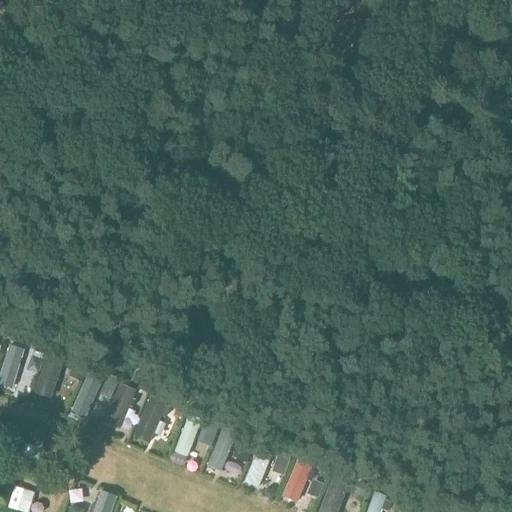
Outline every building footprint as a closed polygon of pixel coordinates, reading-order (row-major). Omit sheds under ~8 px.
[(377,18),(337,23),(340,46),(379,41),(377,18)] [(470,19),(420,21),(421,55),(471,54),(470,19)] [(511,82),(495,82),(494,105),(511,106),(511,82)] [(11,343),(0,377),(0,383),(11,387),(24,347),(11,343)] [(48,354),(35,395),(51,400),(64,359),(48,354)] [(86,382),(73,409),(84,414),(96,387),(86,382)] [(120,386),(104,424),(119,430),(135,393),(120,386)] [(150,398),(133,439),(149,445),(166,405),(150,398)] [(187,422),(174,453),(185,457),(193,439),(197,441),(200,433),(196,431),(198,427),(187,422)] [(224,428),(207,468),(220,474),(238,434),(224,428)] [(151,453),(161,457),(168,438),(158,433),(151,453)] [(259,450),(245,484),(258,489),(272,456),(259,450)] [(297,462),(282,498),(296,504),(311,468),(297,462)] [(335,473),(319,511),(338,511),(351,480),(335,473)] [(374,494),(367,511),(380,511),(386,498),(374,494)] [(103,499),(97,511),(111,511),(115,503),(103,499)] [(21,511),(24,505),(13,501),(9,511),(21,511)]
